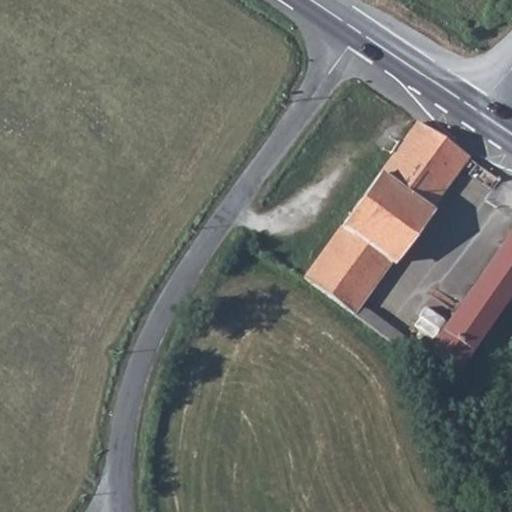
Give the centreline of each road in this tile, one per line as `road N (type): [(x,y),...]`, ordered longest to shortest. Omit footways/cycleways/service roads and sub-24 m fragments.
road 1 (unclassified): [(122,511),(120,471),(149,343),(357,30)]
road 2 (primary): [(474,109),(357,30)]
